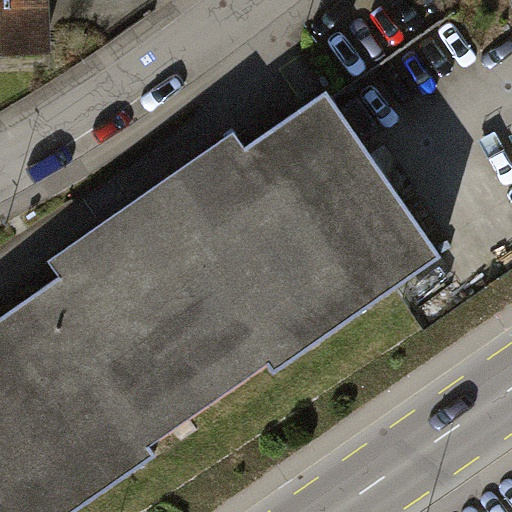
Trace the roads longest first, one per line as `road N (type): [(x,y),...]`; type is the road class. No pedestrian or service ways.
road 1 (residential): [(255,0),(0,166)]
road 2 (primary): [(333,511),(511,389)]
